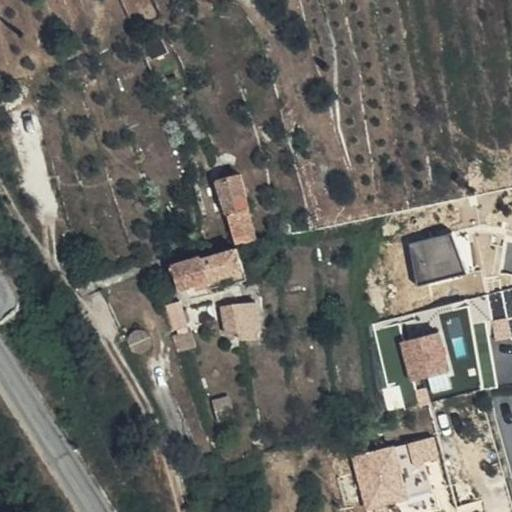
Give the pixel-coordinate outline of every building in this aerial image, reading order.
[(259,238),(243,174),(219,179),(237,242),(259,238)] [(410,241),(420,281),(464,270),(454,230),(410,241)] [(474,266),(467,232),(458,234),(466,267),(474,266)] [(245,271),(239,248),(215,255),(219,279),(245,271)] [(201,257),(173,266),(180,292),(219,279),(215,255),(203,259),(201,257)] [(333,265),(332,262),(320,263),(324,297),(337,295),(337,291),(345,288),(343,266),(333,265)] [(185,301),(170,302),(172,328),(188,327),(185,301)] [(261,337),(256,303),(234,307),(238,334),(239,341),(261,337)] [(234,307),(223,309),(226,336),(238,334),(234,307)] [(403,337),(410,378),(453,370),(445,329),(403,337)] [(184,416),(179,397),(162,401),(169,421),(184,416)] [(413,511),(437,507),(427,461),(443,458),(438,434),(357,450),(369,507),(409,499),(411,511),(413,511)]
